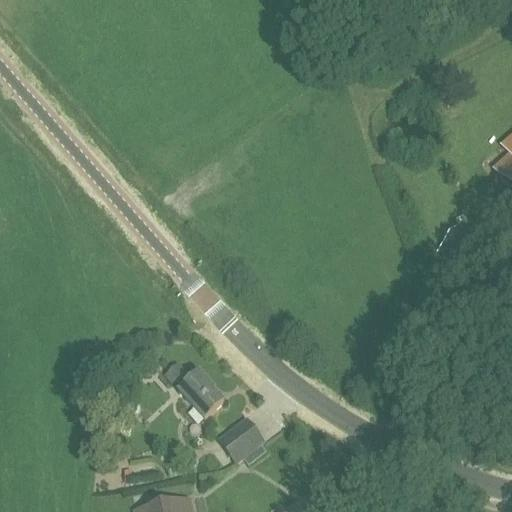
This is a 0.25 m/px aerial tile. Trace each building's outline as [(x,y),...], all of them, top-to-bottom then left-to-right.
[(511,158),(494,173),(511,192),(511,158)] [(438,254),(465,276),(490,246),(463,224),(438,254)] [(178,369),(175,372),(167,379),(179,393),(178,394),(204,424),(223,407),(213,395),(215,392),(200,375),(190,383),(178,369)] [(220,444),(236,466),(243,461),(261,448),(264,446),(247,424),(220,444)] [(261,448),(243,461),(248,468),(266,455),(261,448)] [(147,511),(193,511),(190,500),(147,511)]
